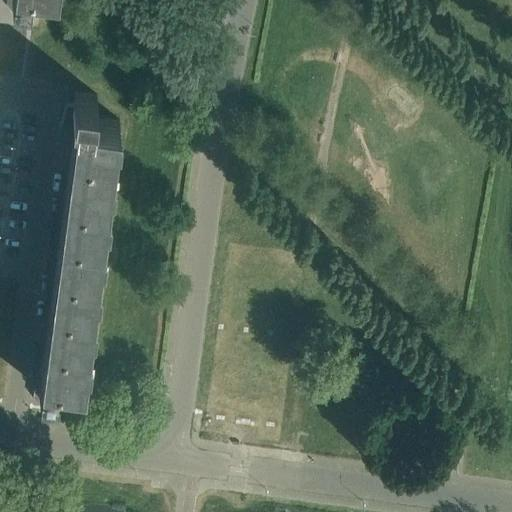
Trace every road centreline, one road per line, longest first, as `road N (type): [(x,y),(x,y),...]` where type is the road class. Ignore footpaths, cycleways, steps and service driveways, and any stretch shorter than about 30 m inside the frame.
road 1 (residential): [(172,457),(205,200),(244,0)]
road 2 (residential): [(511,503),(261,471)]
road 3 (residential): [(172,457),(0,433)]
